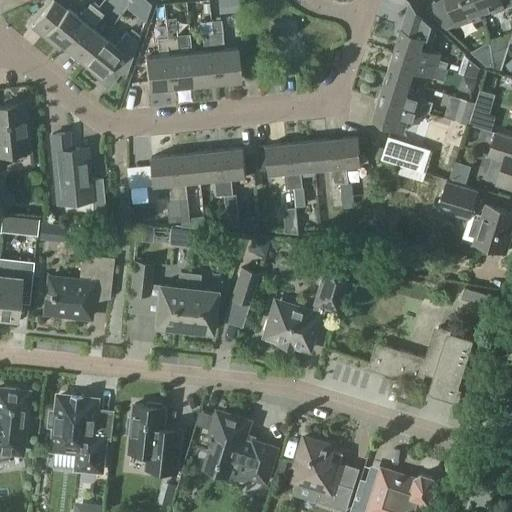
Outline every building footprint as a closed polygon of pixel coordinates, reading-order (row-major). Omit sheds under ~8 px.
[(78,17),(67,8),(57,0),(52,0),(35,21),(66,47),(97,9),(90,3),(78,17)] [(472,17),(481,14),(476,0),(447,0),(452,11),(448,13),(434,0),(433,0),(425,10),(446,29),(458,25),(458,26),(473,20),(472,17)] [(511,0),(476,0),(481,14),(493,9),(495,13),(506,9),(506,8),(511,5),(511,0)] [(431,39),(435,26),(413,5),(405,31),(427,38),(431,39)] [(83,61),(103,37),(92,28),(103,14),(97,9),(66,47),(83,61)] [(214,45),(223,44),(221,20),(211,21),(213,33),(214,45)] [(166,37),(168,50),(178,48),(177,36),(176,27),(166,28),(167,37),(166,37)] [(427,38),(405,31),(402,30),(394,52),(439,66),(442,55),(423,48),(427,38)] [(83,61),(101,76),(110,65),(125,78),(138,42),(126,32),(114,47),(103,37),(83,61)] [(203,46),(214,45),(213,33),(202,34),(203,46)] [(168,50),(166,37),(157,38),(158,50),(168,50)] [(214,50),(217,83),(240,80),(237,48),(214,50)] [(194,85),(217,83),(214,50),(191,52),(194,85)] [(171,87),(194,85),(191,52),(168,54),(171,87)] [(435,78),(439,66),(394,52),(387,75),(412,83),(415,71),(435,78)] [(148,89),(171,87),(168,54),(145,56),(148,89)] [(408,93),(412,83),(387,75),(379,98),(423,112),(428,99),(408,93)] [(420,123),(423,112),(379,98),(371,121),(397,129),(401,117),(420,123)] [(460,98),(453,121),(467,125),(473,102),(460,98)] [(0,169),(6,169),(4,153),(29,151),(25,104),(0,106),(0,169)] [(67,132),(51,134),(57,202),(92,199),(87,148),(69,150),(67,132)] [(505,160),(498,182),(511,186),(511,139),(496,134),(489,155),(505,160)] [(359,137),(336,139),(338,167),(340,184),(342,212),(351,211),(348,183),(347,166),(361,164),(359,137)] [(433,151),(389,137),(385,148),(370,143),(370,154),(382,158),(426,172),(433,151)] [(336,139),(313,140),(315,169),(330,167),(331,184),(334,213),(342,212),(340,184),(338,167),(336,139)] [(313,140),(290,142),(293,171),(295,202),(296,208),(297,208),(300,233),(299,234),(306,234),(304,201),(301,170),(315,169),(313,140)] [(290,142),(267,144),(269,173),(284,172),(287,202),(295,202),(293,171),(290,142)] [(244,148),(221,150),(223,178),(224,195),(226,207),(227,207),(229,227),(241,228),(238,194),(233,195),(231,177),(247,176),(244,148)] [(221,150),(198,152),(200,180),(214,179),(216,196),(224,195),(223,178),(221,150)] [(198,152),(175,154),(178,182),(181,222),(182,222),(183,228),(190,228),(190,222),(186,181),(200,180),(198,152)] [(170,222),(181,222),(178,182),(175,154),(152,156),(154,184),(169,183),(170,200),(167,201),(169,222),(170,222)] [(150,201),(149,180),(126,181),(127,202),(150,201)] [(479,190),(446,180),(437,209),(469,219),(463,239),(507,253),(511,237),(511,234),(508,233),(511,220),(511,212),(488,204),(484,215),(472,211),(479,190)] [(284,209),(287,232),(299,234),(300,233),(297,208),(296,208),(284,209)] [(19,233),(21,216),(4,214),(3,222),(2,231),(19,233)] [(190,246),(192,229),(190,228),(183,228),(171,226),(169,244),(190,246)] [(320,251),(310,248),(303,245),(302,247),(297,261),(315,267),(320,251)] [(336,310),(348,270),(354,251),(342,247),(336,266),(327,263),(314,303),(336,310)] [(81,280),(49,276),(45,312),(90,317),(94,281),(95,271),(112,273),(113,259),(90,256),(88,269),(82,268),(81,280)] [(0,313),(16,315),(20,285),(32,287),(35,261),(0,257),(0,313)] [(153,263),(134,261),(131,291),(149,293),(153,263)] [(258,273),(241,268),(232,296),(249,302),(258,273)] [(189,275),(179,274),(178,285),(160,283),(155,324),(184,327),(189,275)] [(189,275),(184,327),(212,330),(216,289),(198,288),(200,276),(189,275)] [(493,296),(466,289),(463,302),(490,309),(493,296)] [(296,306),(294,312),(273,305),(263,336),(281,341),(280,345),(291,348),(292,345),(309,350),(320,313),(296,306)] [(428,358),(376,341),(369,364),(422,381),(426,369),(435,371),(429,392),(453,400),(473,337),(438,326),(428,358)] [(0,448),(5,448),(4,445),(21,442),(22,443),(27,391),(21,391),(19,388),(5,386),(2,389),(0,388),(0,448)] [(95,411),(97,399),(59,395),(57,409),(49,408),(47,426),(56,427),(53,448),(79,451),(77,466),(101,469),(105,436),(111,436),(110,439),(111,439),(115,409),(114,408),(113,413),(95,411)] [(163,430),(165,406),(162,406),(162,403),(149,402),(148,405),(135,403),(133,417),(129,416),(127,433),(132,433),(130,447),(145,449),(145,452),(149,453),(147,468),(176,471),(180,435),(166,434),(163,430)] [(199,410),(195,424),(211,428),(214,434),(205,462),(209,469),(223,473),(230,469),(266,481),(277,447),(245,437),(249,425),(246,418),(222,411),(215,414),(199,410)] [(333,445),(304,436),(295,464),(298,465),(294,479),(319,487),(315,500),(346,510),(353,487),(334,481),(343,452),(332,448),(333,445)] [(432,476),(421,473),(416,476),(415,478),(381,467),(376,482),(360,477),(354,497),(370,502),(368,510),(373,511),(425,511),(435,482),(432,476)] [(172,507),(178,485),(165,481),(158,503),(172,507)]
